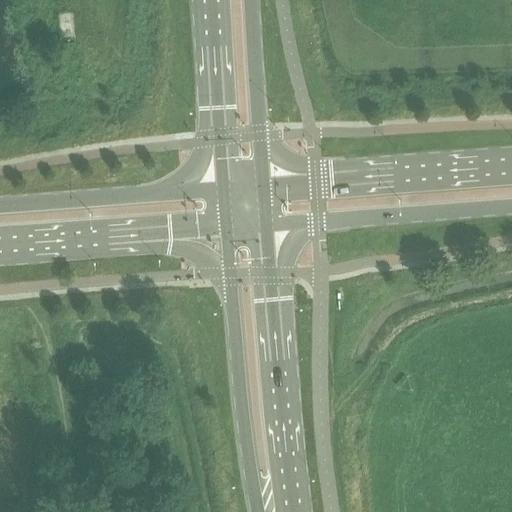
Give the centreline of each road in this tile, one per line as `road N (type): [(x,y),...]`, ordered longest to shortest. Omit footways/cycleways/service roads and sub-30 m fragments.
road 1 (primary): [(295,511),(266,226)]
road 2 (unclassified): [(511,167),(264,187)]
road 3 (unclassified): [(266,226),(511,206)]
road 4 (primary): [(230,273),(256,511)]
road 5 (unclassified): [(224,189),(0,205)]
road 6 (primary): [(210,0),(224,189)]
road 7 (primary): [(264,187),(251,0)]
road 8 (unclassified): [(0,243),(169,234)]
